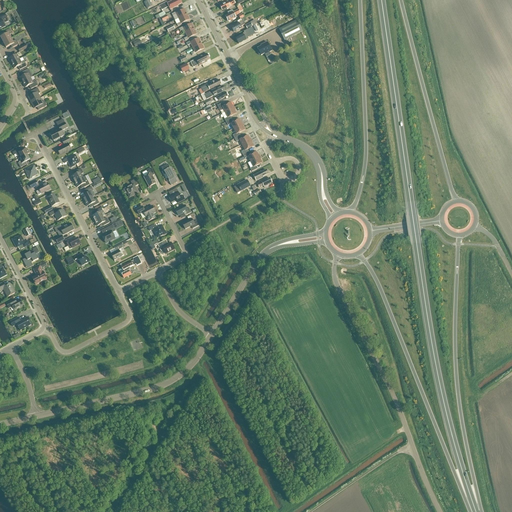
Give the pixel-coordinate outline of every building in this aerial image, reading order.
[(174,1),(171,2),(167,4),(166,3),(159,6),(161,10),(162,11),(169,7),(170,10),(176,7),(177,7),(182,4),(179,0),(177,0),(174,1)] [(235,4),(234,2),(233,1),(228,3),(228,2),(224,4),(224,5),(220,7),(222,11),(226,9),(227,10),(231,8),(230,7),(235,4)] [(240,14),(240,13),(243,11),(240,7),(237,8),(238,10),(233,13),(232,11),(228,13),(229,15),(225,17),(228,22),(236,18),(235,17),(240,14)] [(176,13),(172,15),(173,17),(176,16),(178,19),(186,15),(186,14),(186,13),(184,10),(176,14),(176,13)] [(9,22),(5,15),(0,17),(0,19),(1,21),(0,21),(0,29),(5,27),(4,24),(9,22)] [(180,23),(177,25),(178,27),(182,25),(181,25),(190,20),(188,17),(187,17),(186,15),(178,19),(180,23)] [(247,30),(252,27),(257,25),(255,21),(250,23),(250,24),(245,26),(247,30)] [(284,41),(302,32),(297,21),(279,30),(284,41)] [(236,26),(231,28),(233,33),(238,30),(239,30),(242,29),(241,27),(245,25),(243,22),(236,25),(236,26)] [(183,28),(179,29),(180,32),(184,30),(186,34),(194,30),(193,28),(192,24),(183,28)] [(13,34),(12,32),(10,29),(5,32),(6,35),(0,38),(3,43),(11,39),(10,36),(13,34)] [(187,38),(184,39),(185,42),(189,40),(188,39),(197,35),(195,31),(194,30),(186,34),(187,38)] [(247,38),(250,36),(254,34),(252,30),(244,33),(245,34),(240,37),(236,39),(239,44),(242,43),(246,41),(245,39),(247,38)] [(11,39),(3,43),(6,49),(12,46),(13,48),(19,45),(16,41),(13,42),(11,39)] [(190,42),(186,44),(187,46),(191,45),(193,48),(201,44),(200,43),(201,42),(199,39),(190,43),(190,42)] [(135,48),(142,45),(139,40),(133,43),(135,48)] [(258,50),(256,51),(259,56),(260,55),(261,56),(264,54),(266,58),(271,55),(269,53),(272,52),(267,43),(263,45),(264,46),(257,49),(258,50)] [(195,52),(191,54),(192,56),(196,54),(204,49),(202,46),(201,44),(193,48),(195,52)] [(12,64),(20,60),(17,55),(9,59),(12,64)] [(210,60),(207,55),(190,63),(193,68),(198,65),(199,67),(207,63),(207,62),(210,60)] [(20,71),(27,67),(23,58),(20,60),(12,64),(14,69),(18,67),(20,71)] [(186,65),(180,68),(182,73),(189,70),(186,65)] [(23,83),(31,79),(33,78),(29,70),(21,74),(23,77),(20,78),(23,83)] [(25,88),(29,86),(31,90),(38,86),(35,80),(32,82),(31,79),(23,83),(25,88)] [(219,81),(207,86),(207,85),(201,88),(203,93),(221,85),(219,81)] [(219,94),(225,91),(223,87),(219,89),(219,88),(204,95),(206,100),(219,94)] [(31,103),(40,99),(38,95),(40,94),(38,89),(29,93),(31,96),(28,98),(31,103)] [(228,97),(226,93),(217,98),(218,101),(228,97)] [(34,109),(37,108),(38,111),(47,106),(44,102),(42,103),(40,99),(31,103),(34,109)] [(225,113),(234,108),(231,103),(225,106),(223,103),(218,106),(219,110),(220,112),(223,110),(225,113)] [(226,123),(232,120),(230,117),(237,114),(234,108),(225,113),(226,114),(222,116),(226,123)] [(232,120),(226,123),(228,126),(231,125),(233,129),(242,124),(239,119),(233,123),(232,120)] [(50,135),(53,142),(64,136),(62,131),(67,128),(65,124),(58,127),(59,130),(50,135)] [(236,134),(233,136),(235,139),(240,136),(239,134),(245,131),(242,124),(233,129),(236,134)] [(240,136),(235,139),(236,143),(240,141),(242,146),(251,141),(248,136),(242,139),(240,136)] [(245,151),(242,153),(243,156),(249,153),(247,150),(254,147),(251,141),(242,146),(245,151)] [(68,145),(58,150),(61,156),(70,151),(68,145)] [(16,155),(17,157),(20,156),(21,158),(27,155),(30,154),(27,149),(21,152),(20,149),(13,153),(14,156),(16,155)] [(249,153),(243,156),(245,159),(248,158),(251,162),(259,158),(256,152),(250,156),(249,153)] [(30,160),(27,155),(21,158),(19,159),(21,162),(18,164),(21,168),(26,166),(24,163),(30,160)] [(79,164),(75,155),(63,161),(65,164),(68,163),(71,169),(75,166),(79,164)] [(253,167),(250,169),(252,172),(257,169),(256,167),(262,163),(259,158),(251,162),(253,167)] [(37,165),(25,171),(28,177),(29,180),(32,179),(32,178),(38,175),(35,170),(38,168),(37,165)] [(171,186),(177,183),(175,179),(176,179),(171,169),(170,169),(168,165),(162,168),(171,186)] [(74,183),(83,178),(81,175),(83,174),(81,169),(75,172),(77,175),(71,177),(74,183)] [(150,187),(156,184),(152,177),(155,175),(152,169),(146,172),(148,176),(145,178),(150,187)] [(268,175),(266,171),(261,173),(261,172),(253,176),(256,182),(262,179),(262,178),(268,175)] [(74,183),(77,188),(82,185),(84,188),(90,185),(85,177),(83,178),(74,183)] [(268,185),(272,183),(270,179),(265,181),(265,180),(261,182),(261,183),(257,185),(259,189),(263,187),(264,188),(268,186),(268,185)] [(139,186),(135,180),(131,182),(132,186),(125,189),(125,190),(124,191),(125,194),(127,193),(128,194),(127,194),(130,198),(133,196),(138,193),(135,188),(139,186)] [(240,192),(250,187),(247,180),(237,185),(240,192)] [(36,187),(38,186),(36,182),(29,185),(30,186),(27,187),(28,190),(31,189),(36,187)] [(51,190),(47,184),(40,188),(39,185),(38,186),(36,187),(37,189),(38,189),(42,195),(51,190)] [(84,202),(93,198),(95,197),(93,192),(91,187),(85,191),(87,194),(82,197),(84,202)] [(171,197),(168,198),(172,204),(176,201),(177,204),(179,203),(184,200),(182,195),(180,196),(178,193),(176,189),(169,193),(171,197)] [(54,195),(47,198),(52,207),(59,203),(58,200),(57,200),(54,195)] [(84,202),(87,207),(92,204),(94,207),(99,204),(97,199),(94,201),(93,198),(84,202)] [(156,213),(152,206),(144,211),(142,207),(136,210),(139,215),(143,213),(146,218),(148,222),(155,219),(153,215),(156,213)] [(187,210),(185,206),(175,211),(178,217),(184,213),(186,216),(191,213),(188,209),(187,210)] [(66,216),(63,211),(59,213),(58,209),(49,214),(51,217),(55,215),(58,221),(57,221),(57,222),(68,216),(67,216),(66,216)] [(94,222),(103,218),(102,216),(105,215),(101,209),(96,211),(97,214),(92,217),(94,222)] [(94,222),(97,227),(103,224),(104,227),(109,224),(107,219),(104,220),(103,218),(94,222)] [(191,227),(193,230),(199,226),(196,221),(193,223),(191,219),(182,224),(185,230),(191,227)] [(74,231),(70,224),(62,229),(60,226),(54,229),(57,233),(60,238),(55,240),(57,244),(64,241),(62,237),(63,236),(64,236),(74,231)] [(153,230),(157,239),(163,236),(166,234),(165,231),(165,232),(162,226),(156,228),(154,225),(148,228),(150,232),(153,230)] [(108,233),(102,236),(106,244),(115,239),(112,234),(115,232),(112,226),(106,229),(108,233)] [(31,235),(28,228),(23,231),(26,238),(31,235)] [(25,243),(21,236),(16,238),(12,240),(16,249),(23,246),(24,248),(30,245),(28,241),(25,243)] [(72,249),(81,245),(78,239),(75,240),(73,237),(65,242),(68,247),(71,245),(72,249)] [(161,252),(164,251),(165,254),(174,250),(171,244),(168,245),(166,241),(158,245),(161,252)] [(117,252),(116,252),(111,255),(114,261),(122,257),(119,251),(123,249),(121,246),(115,249),(117,252)] [(33,251),(31,252),(25,256),(26,259),(23,261),(27,269),(33,266),(31,263),(38,260),(36,255),(39,253),(36,248),(33,250),(33,251)] [(88,258),(85,257),(84,258),(82,254),(74,258),(75,261),(78,260),(82,266),(90,262),(88,258)] [(122,275),(124,279),(131,275),(129,271),(130,268),(136,265),(137,267),(142,264),(138,257),(133,259),(134,261),(121,268),(122,269),(119,271),(121,275),(122,275)] [(32,278),(36,285),(47,280),(43,272),(43,273),(40,267),(34,270),(37,276),(32,278)] [(13,287),(11,283),(6,286),(4,283),(0,284),(0,292),(4,291),(8,298),(16,294),(12,287),(13,287)] [(23,306),(20,300),(14,303),(13,300),(6,304),(9,309),(13,308),(14,311),(23,306)] [(31,325),(27,318),(20,322),(18,318),(10,322),(13,327),(17,325),(20,331),(31,325)] [(134,345),(136,351),(144,347),(140,339),(131,342),(132,344),(136,342),(137,344),(134,345)]
